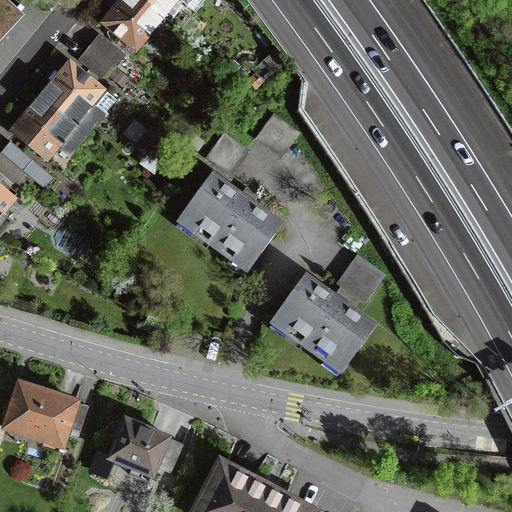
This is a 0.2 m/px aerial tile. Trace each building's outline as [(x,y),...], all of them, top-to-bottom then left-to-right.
[(22,14),(7,0),(0,0),(0,34),(2,36),(22,14)] [(165,17),(144,0),(120,0),(101,23),(136,52),(165,17)] [(144,0),(165,17),(178,0),(144,0)] [(91,46),(89,48),(111,65),(114,68),(123,56),(99,36),(91,46)] [(80,59),(102,76),(111,65),(89,48),(80,59)] [(105,90),(70,61),(41,96),(87,134),(103,115),(92,105),(105,90)] [(71,154),(87,134),(41,96),(12,130),(62,172),(75,157),(71,154)] [(274,114),(257,138),(282,156),(299,133),(274,114)] [(224,133),(206,158),(229,175),(248,150),(224,133)] [(1,152),(46,190),(55,178),(10,141),(1,152)] [(0,173),(12,184),(22,172),(0,154),(0,173)] [(179,220),(248,270),(281,225),(252,204),(254,202),(242,193),(240,196),(212,175),(179,220)] [(15,199),(0,185),(0,235),(12,222),(2,214),(15,199)] [(359,256),(338,285),(365,303),(385,275),(359,256)] [(273,321),(342,370),(374,326),(345,305),(347,303),(335,295),(333,297),(305,276),(273,321)] [(20,384),(6,427),(62,445),(67,427),(80,431),(88,406),(20,384)] [(127,421),(111,457),(113,458),(133,466),(130,474),(149,482),(155,466),(171,472),(182,444),(127,421)] [(105,476),(113,458),(111,457),(100,451),(92,471),(105,476)] [(313,511),(221,464),(196,511),(313,511)]
